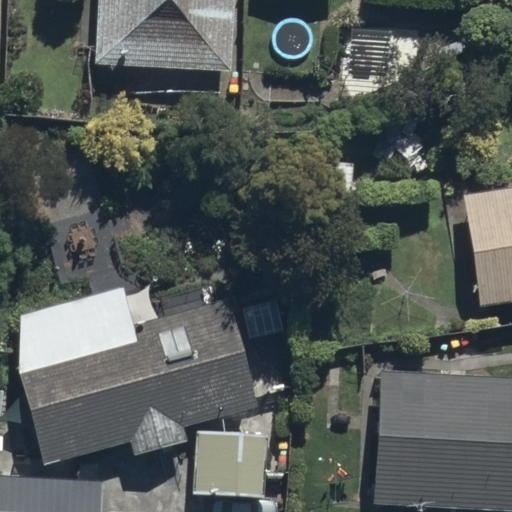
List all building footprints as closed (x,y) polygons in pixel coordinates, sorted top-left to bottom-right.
[(92,0),(91,54),(224,60),(227,0),(92,0)] [(511,175),(456,184),(474,297),(511,290),(511,175)] [(170,412),(245,391),(217,289),(128,315),(116,274),(12,303),(13,364),(39,455),(126,431),(129,443),(175,430),(170,412)] [(511,511),(511,369),(372,363),(368,498),(496,502),(495,511),(511,511)] [(259,490),(260,426),(191,424),(188,487),(259,490)] [(94,511),(96,473),(0,470),(0,511),(94,511)]
